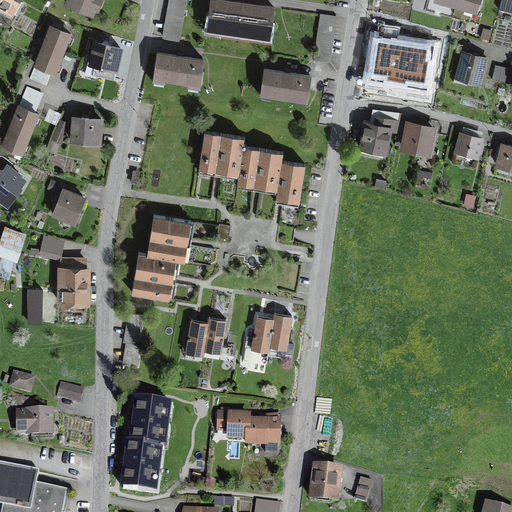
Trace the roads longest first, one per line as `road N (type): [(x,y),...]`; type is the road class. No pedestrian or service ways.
road 1 (residential): [(148,0),(105,242),(99,511)]
road 2 (residential): [(346,101),(294,511)]
road 3 (residential): [(346,101),(511,133)]
